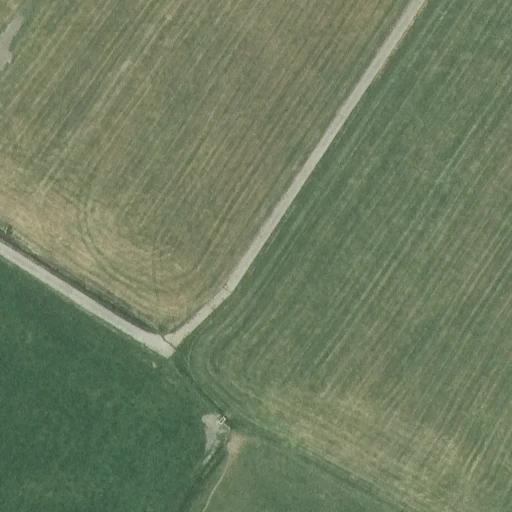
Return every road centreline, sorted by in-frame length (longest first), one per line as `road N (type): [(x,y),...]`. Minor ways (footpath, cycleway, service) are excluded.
road 1 (track): [(420,0),(226,294),(165,344)]
road 2 (track): [(165,344),(405,511)]
road 3 (track): [(165,344),(0,246)]
